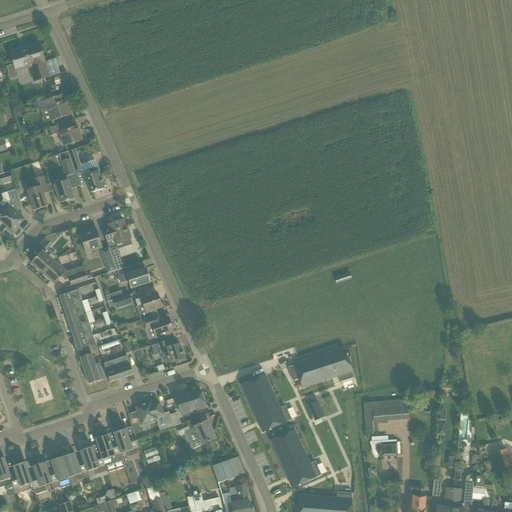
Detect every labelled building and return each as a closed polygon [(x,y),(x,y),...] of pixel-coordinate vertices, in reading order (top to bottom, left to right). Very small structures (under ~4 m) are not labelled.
[(29,67),(34,82),(49,77),(38,43),(27,46),(27,48),(10,53),(13,62),(15,71),(29,67)] [(65,75),(58,77),(61,84),(67,82),(65,75)] [(54,82),(47,84),(50,93),(55,92),(54,91),(57,90),(54,82)] [(39,110),(40,110),(47,108),(52,121),(70,115),(65,101),(61,102),(59,96),(37,103),(39,109),(39,110)] [(59,133),(63,147),(82,141),(77,126),(73,128),(71,122),(49,129),(51,136),(59,133)] [(11,126),(9,130),(10,134),(17,132),(15,125),(11,126)] [(75,150),(67,152),(70,159),(74,172),(82,170),(75,150)] [(70,159),(61,162),(66,177),(75,174),(74,172),(70,159)] [(87,183),(90,194),(104,189),(103,187),(105,186),(102,177),(100,177),(99,172),(97,167),(81,172),(85,184),(87,183)] [(11,171),(4,174),(7,182),(13,180),(11,171)] [(31,206),(33,211),(47,207),(43,195),(49,193),(47,185),(44,176),(36,179),(32,180),(34,188),(26,191),(28,197),(26,197),(29,206),(31,206)] [(55,191),(59,204),(66,202),(67,203),(73,201),(72,200),(74,199),(68,180),(55,185),(55,184),(52,183),(47,185),(49,193),(55,191)] [(5,228),(13,235),(19,228),(18,226),(24,219),(15,211),(14,209),(22,207),(16,189),(7,192),(9,201),(0,211),(0,221),(6,227),(5,228)] [(108,249),(116,271),(124,268),(116,246),(115,244),(130,239),(126,227),(125,228),(122,220),(111,224),(112,228),(103,231),(106,240),(108,249)] [(81,241),(85,254),(102,248),(96,229),(86,232),(87,234),(84,235),(83,234),(78,236),(79,241),(81,241)] [(39,254),(30,264),(42,274),(53,262),(42,252),(44,250),(50,242),(45,238),(34,250),(39,254)] [(100,251),(108,274),(116,271),(108,249),(100,251)] [(68,279),(70,286),(87,280),(83,267),(65,273),(53,262),(42,274),(54,285),(61,278),(65,281),(68,279)] [(124,268),(116,271),(120,284),(128,281),(131,289),(140,286),(150,283),(149,280),(150,279),(149,276),(147,275),(145,269),(134,272),(132,266),(124,268)] [(99,276),(101,281),(106,284),(109,277),(103,275),(99,276)] [(63,304),(64,308),(81,302),(78,290),(59,296),(62,304),(63,304)] [(145,313),(147,318),(157,315),(155,310),(161,308),(156,293),(135,300),(137,307),(143,305),(145,313)] [(107,303),(110,310),(115,308),(116,309),(132,304),(130,296),(107,303)] [(64,312),(66,319),(85,313),(81,302),(64,308),(65,311),(64,312)] [(70,327),(71,330),(89,325),(85,313),(66,319),(69,327),(70,327)] [(147,318),(141,320),(145,331),(152,328),(155,338),(163,336),(164,337),(169,335),(169,334),(172,333),(168,318),(160,321),(158,315),(157,315),(147,318)] [(71,334),(74,342),(93,336),(89,325),(71,330),(73,334),(71,334)] [(126,327),(119,329),(121,336),(128,334),(126,327)] [(78,350),(79,354),(88,350),(97,348),(93,336),(74,342),(77,350),(78,350)] [(163,357),(165,364),(184,358),(181,347),(178,348),(177,344),(172,346),(170,340),(151,346),(154,356),(159,354),(160,358),(163,357)] [(101,347),(102,350),(119,345),(118,341),(101,347)] [(123,344),(126,353),(132,351),(129,342),(123,344)] [(120,345),(112,348),(114,354),(122,351),(120,345)] [(344,347),(293,364),(294,366),(288,368),(292,381),(298,379),(302,389),(338,377),(339,382),(354,378),(352,373),(352,372),(344,347)] [(141,350),(135,352),(137,358),(143,356),(141,350)] [(79,358),(82,367),(94,363),(91,354),(89,355),(79,358)] [(115,360),(121,378),(124,376),(125,378),(133,375),(130,365),(127,356),(115,360)] [(103,364),(109,383),(118,380),(117,379),(121,378),(115,360),(103,364)] [(82,367),(85,376),(101,370),(100,367),(99,363),(95,364),(94,363),(82,367)] [(85,376),(88,385),(100,381),(99,378),(103,377),(101,370),(85,376)] [(286,422),(291,420),(285,406),(280,408),(264,374),(240,385),(262,433),(286,422)] [(451,384),(443,384),(442,394),(450,395),(451,384)] [(175,397),(181,416),(205,408),(203,402),(205,400),(204,397),(201,397),(199,392),(184,397),(183,394),(175,397)] [(364,418),(366,433),(377,432),(376,422),(408,420),(407,400),(380,402),(373,403),(363,403),(364,418)] [(137,412),(130,414),(132,421),(139,418),(141,425),(157,420),(161,431),(173,427),(170,418),(168,413),(163,414),(162,412),(159,403),(152,405),(146,407),(145,404),(135,407),(137,412)] [(316,411),(311,413),(315,421),(315,422),(320,419),(325,417),(324,417),(320,409),(316,411)] [(177,416),(170,418),(173,427),(173,428),(180,426),(177,416)] [(199,438),(202,445),(215,439),(207,421),(194,427),(196,432),(194,433),(197,439),(199,438)] [(177,430),(179,435),(189,430),(186,425),(177,430)] [(127,452),(128,457),(140,453),(138,447),(135,438),(129,440),(125,429),(123,430),(115,433),(112,433),(113,434),(116,444),(117,444),(120,454),(127,452)] [(309,464),(294,430),(270,440),(292,489),(316,478),(321,475),(315,462),(309,464)] [(97,438),(95,439),(97,445),(101,456),(102,460),(109,458),(110,463),(122,459),(120,454),(117,444),(116,444),(111,446),(107,435),(105,436),(97,439),(97,438)] [(382,457),(397,457),(396,442),(381,443),(381,444),(377,444),(375,446),(375,450),(377,455),(382,455),(382,457)] [(93,470),(95,475),(106,471),(104,465),(102,460),(101,456),(95,458),(92,447),(90,448),(82,451),(81,451),(79,451),(79,452),(80,452),(83,462),(87,472),(93,470)] [(157,448),(145,450),(147,463),(159,461),(157,448)] [(505,450),(490,455),(494,471),(510,467),(505,450)] [(76,476),(77,481),(89,477),(87,472),(83,462),(77,464),(74,453),(72,454),(64,457),(64,456),(62,457),(69,478),(76,476)] [(54,472),(48,473),(51,484),(52,486),(61,483),(63,480),(69,478),(62,457),(60,458),(52,460),(50,461),(54,472)] [(212,467),(218,484),(245,474),(239,457),(212,467)] [(0,488),(5,486),(12,484),(10,479),(7,468),(4,458),(1,458),(1,459),(0,459),(0,488)] [(15,494),(33,489),(30,479),(27,469),(25,462),(23,463),(15,466),(12,466),(16,477),(10,479),(15,494)] [(33,489),(35,495),(47,491),(45,486),(51,484),(48,473),(45,463),(42,463),(43,464),(34,466),(32,467),(36,477),(30,479),(33,489)] [(482,511),(470,511),(490,511),(491,501),(490,501),(484,485),(480,475),(477,466),(475,466),(474,474),(471,499),(471,501),(483,502),(482,505),(482,506),(484,507),(483,511),(482,511)] [(197,473),(190,473),(192,490),(199,489),(197,473)] [(464,499),(471,499),(474,474),(472,474),(469,474),(468,475),(466,477),(464,480),(465,483),(464,499)] [(140,486),(142,491),(151,487),(148,477),(144,478),(141,486),(140,486)] [(432,496),(439,497),(440,481),(433,480),(433,481),(432,496)] [(249,511),(246,485),(236,487),(236,488),(228,489),(229,494),(222,495),(225,511),(249,511)] [(485,486),(484,485),(490,501),(491,501),(490,511),(496,511),(497,507),(495,501),(492,486),(485,486)] [(436,511),(450,511),(452,489),(445,488),(445,496),(444,504),(444,508),(437,508),(436,511)] [(450,511),(464,511),(465,510),(459,509),(461,490),(452,489),(450,511)] [(105,495),(108,502),(115,499),(112,493),(105,495)] [(152,495),(149,495),(150,502),(153,501),(156,511),(157,511),(159,511),(163,511),(163,510),(160,499),(158,493),(152,495)] [(351,499),(352,494),(337,493),(336,498),(298,495),(297,511),(350,511),(352,499),(351,499)] [(200,495),(192,497),(195,505),(196,511),(221,511),(221,510),(220,504),(219,499),(202,503),(200,495)] [(121,498),(123,505),(129,502),(127,496),(121,498)] [(167,496),(160,499),(163,510),(171,508),(167,496)] [(406,511),(425,511),(425,509),(424,509),(425,498),(414,497),(413,508),(407,507),(406,511)] [(131,511),(130,511),(114,511),(113,506),(118,505),(116,500),(112,502),(111,501),(104,503),(104,504),(106,509),(106,511),(131,511)] [(73,511),(70,502),(59,506),(61,511),(60,511),(75,511),(73,511)]
